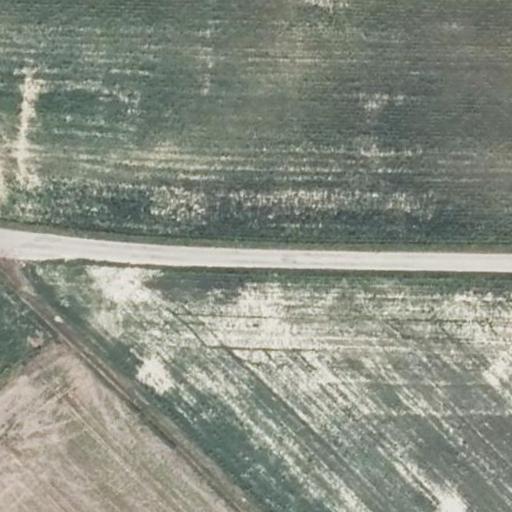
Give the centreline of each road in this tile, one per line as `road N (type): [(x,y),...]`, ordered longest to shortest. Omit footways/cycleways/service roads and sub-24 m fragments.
road 1 (unclassified): [(511,263),(196,256),(0,239)]
road 2 (track): [(248,511),(0,273)]
